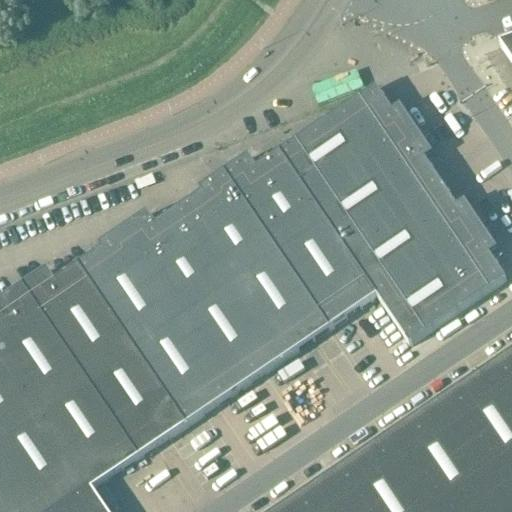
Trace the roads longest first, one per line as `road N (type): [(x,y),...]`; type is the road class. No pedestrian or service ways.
road 1 (tertiary): [(0,201),(190,129),(235,102),(293,50),(326,0)]
road 2 (unclassified): [(230,511),(511,327)]
road 3 (unclassified): [(511,143),(444,37)]
